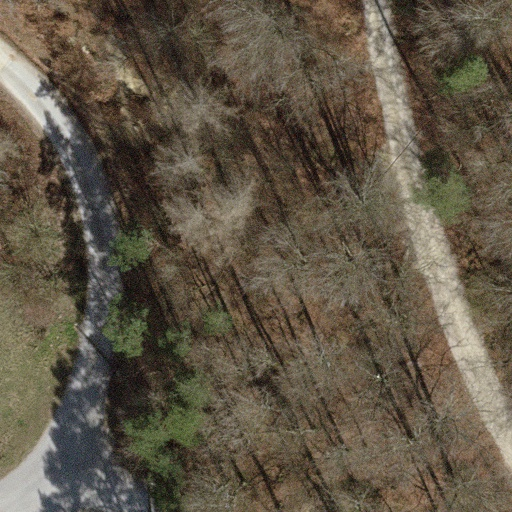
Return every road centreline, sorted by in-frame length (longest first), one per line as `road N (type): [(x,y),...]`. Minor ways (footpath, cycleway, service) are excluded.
road 1 (track): [(0,70),(38,93),(111,258),(87,411),(28,474),(119,498),(135,511)]
road 2 (track): [(511,427),(416,227),(382,0)]
